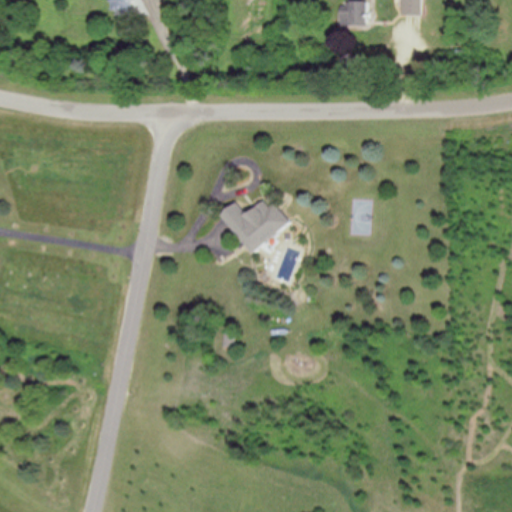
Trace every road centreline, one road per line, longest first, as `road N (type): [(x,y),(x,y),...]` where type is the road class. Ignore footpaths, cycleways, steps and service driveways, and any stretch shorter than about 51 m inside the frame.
road 1 (residential): [(511,100),(166,113),(0,98)]
road 2 (residential): [(166,113),(99,511)]
